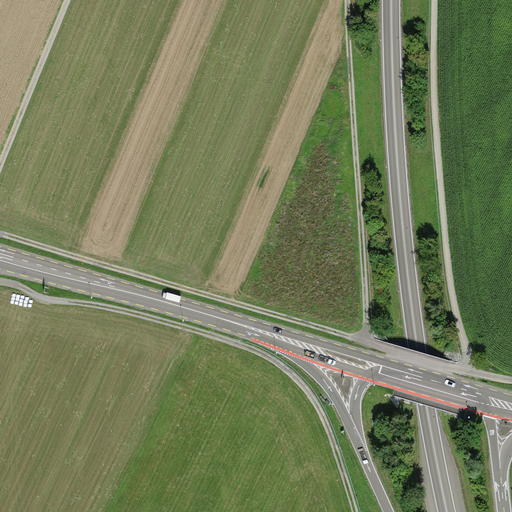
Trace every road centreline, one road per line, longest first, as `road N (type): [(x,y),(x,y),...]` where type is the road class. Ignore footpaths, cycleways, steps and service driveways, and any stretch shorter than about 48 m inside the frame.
road 1 (track): [(511,380),(0,234)]
road 2 (trunk): [(391,0),(405,257),(446,511)]
road 3 (track): [(0,281),(44,299),(206,332),(272,358),(321,414),(353,511)]
road 4 (track): [(467,368),(441,196),(436,0)]
road 5 (track): [(348,0),(366,340)]
road 6 (secondary): [(0,257),(257,328)]
road 7 (track): [(67,0),(0,166)]
road 8 (trunk): [(257,328),(323,378),(357,443)]
road 9 (secondary): [(257,328),(381,369)]
